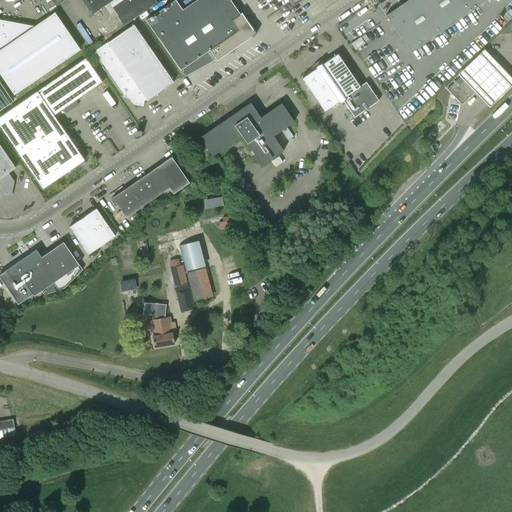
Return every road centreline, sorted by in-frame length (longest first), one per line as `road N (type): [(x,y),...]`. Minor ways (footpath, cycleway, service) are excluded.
road 1 (trunk): [(166,511),(244,416),(511,146)]
road 2 (trunk): [(449,167),(227,401),(137,511)]
road 3 (unclassified): [(6,231),(31,225),(359,0)]
road 4 (unclassified): [(317,458),(0,365)]
road 5 (unclassified): [(511,322),(468,351),(380,438),(354,453),(317,458)]
road 6 (unknown): [(381,0),(407,42),(426,53),(495,0)]
